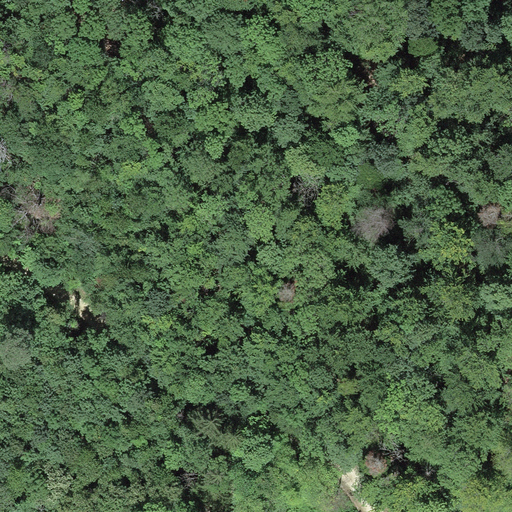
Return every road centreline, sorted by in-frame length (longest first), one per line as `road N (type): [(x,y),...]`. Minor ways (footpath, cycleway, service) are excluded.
road 1 (track): [(161,0),(293,450)]
road 2 (track): [(351,511),(293,450),(0,251)]
